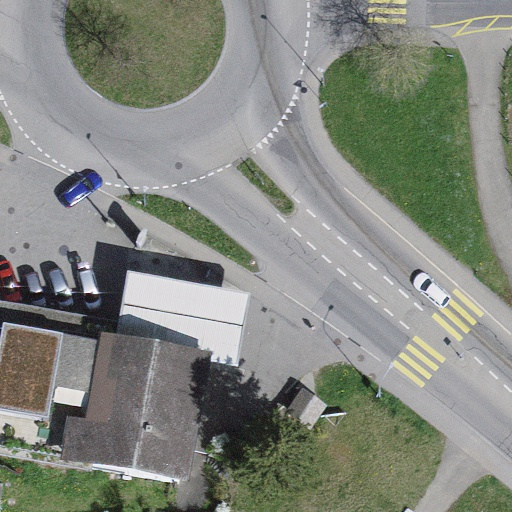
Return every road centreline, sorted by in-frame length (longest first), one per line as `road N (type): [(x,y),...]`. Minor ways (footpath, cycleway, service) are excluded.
road 1 (primary): [(216,133),(289,208),(511,403)]
road 2 (primary): [(19,18),(35,89),(88,139),(153,153),(216,133)]
road 3 (primary): [(216,133),(263,77),(272,6)]
road 4 (track): [(438,511),(511,414)]
